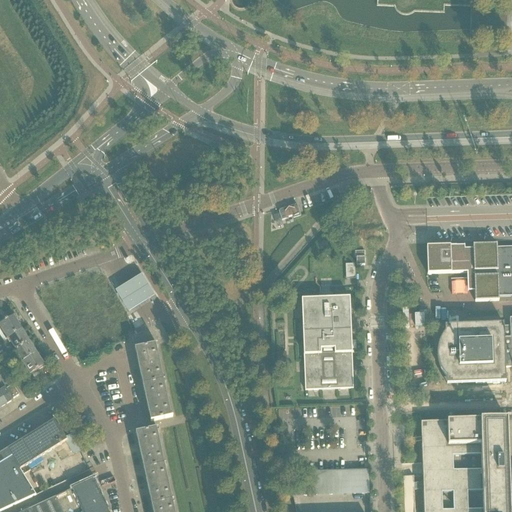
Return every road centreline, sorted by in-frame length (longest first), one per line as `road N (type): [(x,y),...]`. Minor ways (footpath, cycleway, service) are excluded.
road 1 (unclassified): [(383,511),(377,289),(396,230),(370,171)]
road 2 (secondary): [(200,112),(296,141),(511,136)]
road 3 (tertiary): [(256,511),(225,385),(146,243)]
road 4 (secondary): [(511,83),(357,90),(273,72),(231,53)]
road 5 (unclassified): [(146,243),(370,171)]
road 6 (unclassified): [(370,171),(511,166)]
road 7 (residential): [(17,288),(146,243)]
road 8 (unclassified): [(77,382),(119,364),(133,418),(112,445)]
road 9 (secondary): [(85,0),(127,58),(165,90)]
